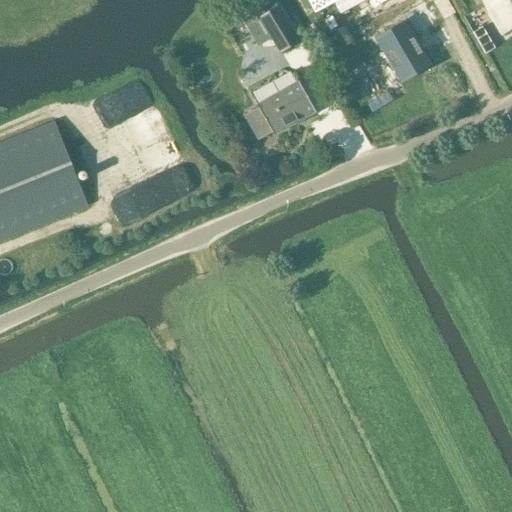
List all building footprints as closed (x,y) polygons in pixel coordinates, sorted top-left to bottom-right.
[(308,0),(315,12),(336,0),(308,0)] [(348,0),(354,10),(371,0),(348,0)] [(511,29),(511,0),(482,0),(502,35),(511,29)] [(277,6),(262,14),(275,37),(283,51),(301,41),(279,4),(277,6)] [(369,25),(341,40),(365,81),(393,65),(369,25)] [(494,49),(481,27),(472,33),(485,55),(494,49)] [(275,135),(317,112),(300,81),(258,104),(260,108),(246,116),(260,141),(274,133),(275,135)] [(55,122),(0,143),(0,240),(88,207),(55,122)]
